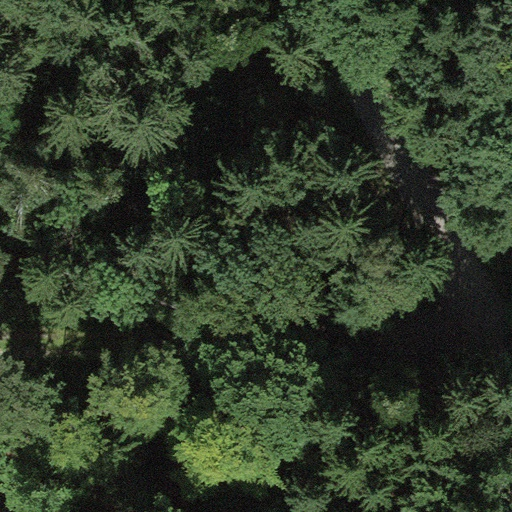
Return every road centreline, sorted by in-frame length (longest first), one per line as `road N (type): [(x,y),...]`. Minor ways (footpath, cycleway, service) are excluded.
road 1 (track): [(489,314),(414,347),(0,347)]
road 2 (track): [(511,345),(316,0)]
